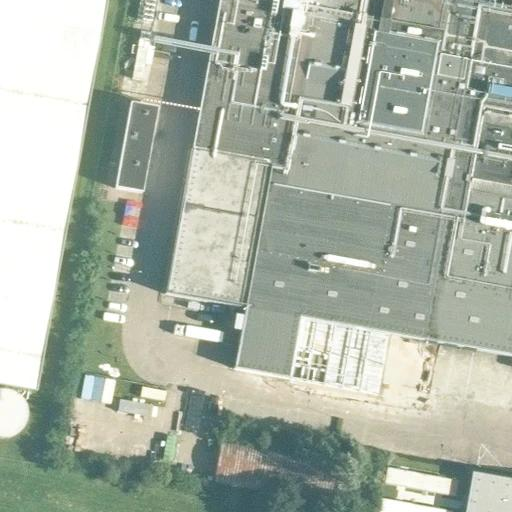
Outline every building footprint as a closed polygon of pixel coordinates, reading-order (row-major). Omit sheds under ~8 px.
[(0,0),(0,388),(31,394),(105,0),(0,0)] [(191,150),(165,295),(239,309),(239,308),(244,309),(243,317),(240,332),(233,370),(288,380),(299,320),(511,358),(511,8),(489,4),(489,0),(220,0),(193,150),(191,150)] [(130,104),(114,189),(142,194),(157,109),(130,104)] [(13,412),(1,415),(3,423),(0,423),(0,437),(18,433),(13,412)] [(221,440),(213,483),(332,505),(340,462),(221,440)] [(387,469),(385,484),(456,497),(459,482),(387,469)] [(511,511),(511,479),(475,473),(467,511),(511,511)] [(449,511),(381,501),(379,511),(449,511)]
